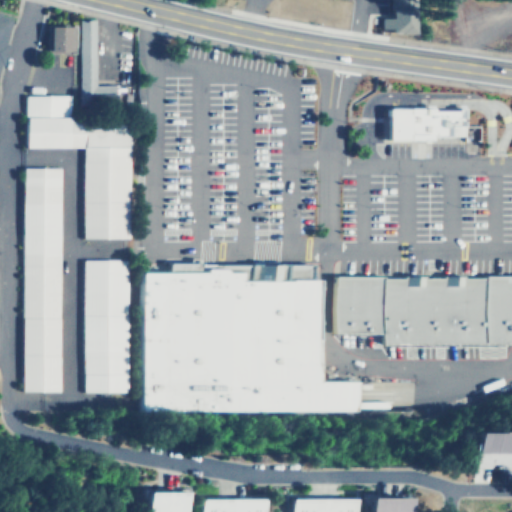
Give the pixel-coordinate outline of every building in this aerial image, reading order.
[(412,0),(387,0),(388,18),(378,18),(378,32),(412,32),(412,0)] [(0,53),(8,16),(0,13),(0,53)] [(74,50),(75,97),(110,96),(110,85),(91,85),(89,18),(72,18),(72,24),(40,24),(40,51),(74,50)] [(19,96),(65,96),(65,119),(122,118),(123,239),(77,239),(76,147),(20,148),(19,96)] [(377,105),(402,104),(403,113),(454,112),(454,126),(473,126),(473,141),(461,142),(460,127),(442,128),(442,136),(403,137),(403,142),(378,142),(377,105)] [(17,167),(54,167),(56,391),(19,391),(17,167)] [(77,259),(122,258),(125,391),(80,392),(77,259)] [(137,271),(236,271),(236,278),(316,278),(316,379),(351,378),(351,412),(138,413),(137,271)] [(330,278),(511,276),(511,339),(509,345),(378,346),(378,334),(330,334),(330,278)] [(510,433),(472,432),(471,467),(509,468),(510,433)] [(179,511),(179,490),(137,490),(137,511),(179,511)] [(192,497),(192,511),(258,511),(258,497),(192,497)] [(282,511),(348,511),(348,497),(282,497),(282,511)] [(406,511),(406,498),(364,498),(364,511),(406,511)]
